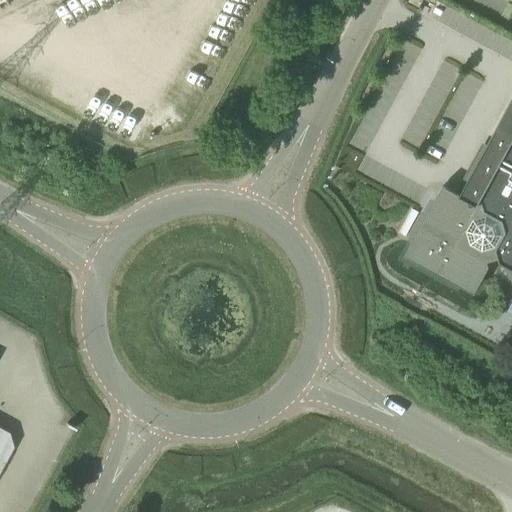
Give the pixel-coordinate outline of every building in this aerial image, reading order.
[(399,38),(354,147),(365,151),(356,173),(417,197),(414,190),(425,162),(425,158),(422,157),(411,161),(412,168),(404,165),(403,152),(394,130),(386,131),(388,136),(370,129),(370,116),(383,110),(388,112),(396,94),(417,93),(424,74),(420,72),(424,62),(416,62),(422,47),(399,38)] [(288,48),(280,43),(273,54),(282,59),(288,48)] [(511,98),(460,194),(442,184),(405,254),(475,292),(489,266),(488,260),(498,258),(499,262),(511,268),(511,98)] [(412,208),(399,232),(405,236),(419,212),(412,208)] [(0,469),(13,446),(9,432),(0,426),(0,469)]
